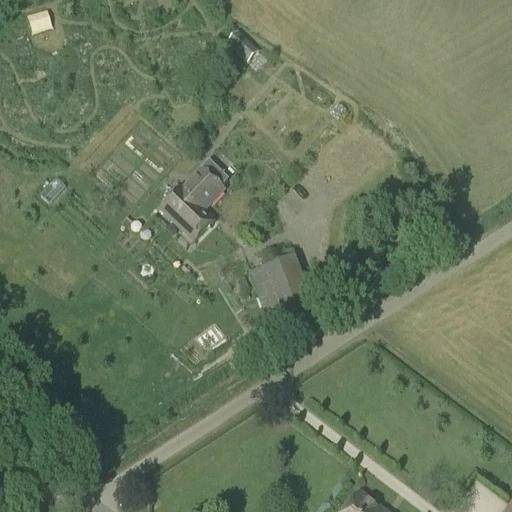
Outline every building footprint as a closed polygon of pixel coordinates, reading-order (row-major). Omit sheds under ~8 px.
[(238,34),(226,47),(226,48),(246,67),(258,54),(238,34)] [(204,171),(184,192),(181,190),(161,212),(196,245),(217,223),(206,214),(226,193),(204,171)] [(403,186),(390,195),(396,203),(383,211),(388,220),(414,204),(403,186)] [(262,316),(307,303),(295,260),(250,272),(262,316)] [(250,336),(234,345),(240,355),(255,346),(250,336)] [(377,511),(358,498),(348,511),(377,511)]
